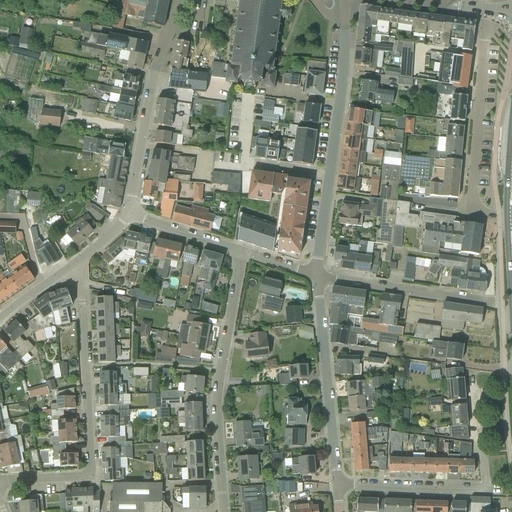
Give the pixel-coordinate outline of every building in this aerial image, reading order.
[(143,24),(163,28),(169,0),(122,0),(119,14),(125,16),(129,17),(133,18),(138,19),(138,18),(144,20),(143,24)] [(239,84),(239,79),(245,87),(254,88),(261,83),(263,84),(262,87),(274,89),(276,72),(274,72),(274,71),(275,71),(275,69),(274,69),(275,62),(276,62),(277,61),(275,60),(276,53),(278,53),(278,52),(277,52),(277,51),(278,49),(278,45),(278,44),(279,44),(279,43),(277,43),(278,35),(280,36),(280,34),(278,34),(278,31),(279,27),(281,27),(281,26),(280,26),(280,25),(281,19),(281,18),(282,18),(283,18),(283,20),(284,18),(287,19),(287,20),(288,20),(288,19),(290,17),(291,17),(292,17),(291,16),(291,13),(292,12),(292,11),(291,12),(289,9),(290,8),(289,7),(288,9),(285,8),(285,7),(284,7),(284,8),(282,8),(282,0),(284,1),(284,0),(224,0),(225,2),(238,3),(238,4),(237,10),(237,11),(236,11),(236,12),(238,12),(237,20),(235,19),(234,21),(236,21),(235,29),(233,28),(233,30),(235,30),(234,37),(232,37),(232,38),(233,38),(233,39),(232,45),(232,46),(231,46),(231,47),(233,47),(232,55),(230,54),(230,56),(232,56),(231,63),(229,63),(228,65),(230,65),(229,70),(228,70),(226,82),(239,84)] [(376,22),(377,19),(378,9),(372,8),(372,7),(360,6),(358,26),(376,27),(376,22)] [(388,37),(389,24),(397,25),(399,12),(382,10),(381,20),(377,19),(376,22),(376,27),(375,35),(388,37)] [(413,35),(424,37),(427,16),(423,15),(399,12),(397,25),(414,27),(413,35)] [(451,19),(437,17),(427,16),(424,37),(434,38),(435,38),(434,43),(448,45),(450,33),(449,33),(451,19)] [(476,23),(451,19),(449,33),(450,33),(464,35),(462,50),(471,52),(476,23)] [(74,23),(74,27),(81,28),(81,32),(91,32),(91,24),(74,23)] [(378,52),(386,52),(386,45),(374,44),(375,35),(376,27),(358,26),(356,49),(378,52)] [(29,46),(32,30),(22,28),(20,39),(19,45),(29,46)] [(88,44),(106,48),(121,51),(145,56),(148,43),(137,41),(109,35),(108,37),(90,33),(88,43),(88,44)] [(19,45),(20,39),(10,38),(8,46),(18,48),(19,45)] [(176,41),(168,90),(186,92),(186,91),(205,93),(207,75),(188,73),(189,71),(183,70),(181,70),(183,60),(186,61),(189,44),(176,41)] [(403,49),(404,43),(394,42),(393,53),(401,54),(402,49),(403,49)] [(104,57),(106,48),(88,44),(82,43),(80,52),(104,57)] [(356,49),(354,65),(376,68),(378,52),(356,49)] [(123,61),(122,66),(142,70),(145,56),(121,51),(119,60),(123,61)] [(47,54),(45,64),(50,65),(53,56),(47,54)] [(467,89),(469,74),(472,59),(470,58),(471,58),(457,56),(442,54),(438,84),(442,84),(442,86),(453,87),(466,89),(467,89)] [(324,74),(326,64),(306,61),(305,73),(307,73),(307,72),(325,75),(325,74),(324,74)] [(400,73),(400,70),(388,68),(387,77),(399,79),(400,73)] [(305,83),(323,86),(325,75),(307,72),(307,73),(305,83)] [(140,79),(116,74),(114,81),(115,81),(114,89),(137,93),(137,92),(138,90),(139,90),(140,86),(139,85),(140,79)] [(291,86),(292,75),(285,74),(284,85),(291,86)] [(292,75),(291,86),(298,87),(299,76),(292,75)] [(359,101),(375,104),(375,102),(393,104),(394,93),(377,90),(378,84),(362,81),(359,101)] [(305,83),(304,94),(322,97),(323,86),(305,83)] [(111,94),(109,102),(134,107),(137,93),(114,89),(99,86),(98,92),(111,94)] [(441,96),(447,96),(452,97),(451,104),(450,121),(455,121),(464,122),(465,115),(466,106),(466,104),(467,97),(465,97),(466,91),(466,89),(453,87),(442,86),(441,96)] [(82,111),(89,113),(91,101),(85,99),(82,111)] [(91,101),(89,113),(88,114),(95,115),(98,102),(91,100),(91,101)] [(171,128),(181,130),(182,123),(188,124),(188,122),(189,117),(191,105),(175,103),(157,100),(157,101),(156,109),(155,113),(155,117),(153,125),(153,126),(171,129),(171,128)] [(262,122),(271,123),(277,124),(278,118),(273,117),(275,102),(264,101),(262,122)] [(228,111),(229,105),(219,103),(219,110),(228,111)] [(304,113),(302,122),(318,124),(320,106),(305,104),(304,105),(298,104),(297,112),(304,113)] [(134,109),(124,107),(116,105),(115,111),(109,110),(107,117),(131,122),(134,109)] [(368,127),(370,127),(371,113),(359,111),(348,109),(348,114),(346,123),(362,125),(362,126),(368,127)] [(61,112),(51,111),(42,110),(42,112),(40,124),(40,125),(50,126),(60,127),(61,112)] [(462,140),(464,127),(454,126),(455,121),(450,121),(443,120),(442,131),(446,132),(446,139),(462,140)] [(254,121),(253,127),(270,129),(271,123),(262,122),(254,121)] [(187,130),(188,127),(188,124),(182,123),(181,130),(180,135),(180,136),(182,136),(191,138),(192,131),(189,131),(187,130)] [(360,139),(366,140),(368,127),(362,126),(362,125),(346,123),(345,137),(360,139)] [(404,134),(413,135),(413,127),(404,126),(404,134)] [(317,132),(296,129),(296,130),(297,130),(295,141),(315,143),(316,132),(317,132)] [(394,143),(402,144),(403,131),(395,130),(394,143)] [(156,132),(154,144),(176,146),(181,146),(182,136),(180,136),(180,135),(178,135),(171,134),(171,133),(156,132)] [(360,139),(345,137),(343,150),(359,152),(360,139)] [(125,144),(125,145),(110,142),(103,141),(103,140),(93,138),(93,139),(85,138),(82,152),(100,156),(100,155),(110,157),(111,155),(123,158),(126,144),(125,144)] [(252,138),(250,149),(255,150),(254,159),(254,158),(266,160),(268,140),(257,139),(257,138),(256,138),(256,139),(252,138)] [(439,160),(460,162),(462,140),(446,139),(444,153),(427,151),(426,159),(439,160)] [(277,162),(280,143),(280,142),(279,142),(268,140),(266,160),(277,161),(277,162)] [(313,155),(315,143),(295,141),(294,152),(313,155)] [(169,164),(171,153),(153,150),(152,161),(169,164)] [(359,152),(343,150),(341,163),(357,165),(359,152)] [(382,181),(391,182),(398,183),(398,178),(400,178),(401,156),(402,153),(385,151),(383,171),(382,181)] [(292,163),(292,164),(312,167),(312,166),(313,155),(294,152),(292,163)] [(82,161),(90,162),(91,154),(82,153),(82,161)] [(111,155),(110,157),(108,169),(126,172),(127,170),(128,160),(129,160),(129,159),(123,158),(111,155)] [(460,170),(460,162),(439,160),(426,159),(401,156),(400,178),(415,180),(431,182),(431,184),(459,186),(460,170)] [(167,174),(169,164),(152,161),(150,172),(167,174)] [(355,178),(357,165),(341,163),(339,176),(355,178)] [(126,172),(108,169),(105,180),(105,181),(124,185),(126,172)] [(167,174),(150,172),(148,181),(166,184),(167,180),(167,174)] [(252,172),(248,199),(259,201),(263,173),(252,172)] [(226,186),(227,174),(212,173),(211,185),(226,186)] [(263,173),(259,201),(270,202),(269,203),(270,203),(271,195),(274,174),(273,174),(273,175),(263,173)] [(226,186),(227,186),(233,187),(234,175),(227,174),(226,186)] [(287,179),(287,180),(288,177),(274,175),(274,174),(271,195),(281,196),(282,190),(285,191),(287,179)] [(179,182),(178,183),(189,184),(190,177),(174,175),(173,181),(179,182)] [(337,190),(358,192),(360,179),(355,178),(339,176),(337,190)] [(103,201),(102,206),(119,209),(124,185),(105,181),(105,180),(99,179),(97,188),(103,189),(100,200),(103,201)] [(287,179),(285,191),(285,192),(308,195),(310,183),(287,180),(287,179)] [(143,190),(142,197),(156,200),(158,192),(163,193),(159,217),(169,220),(172,208),(173,209),(174,202),(175,202),(178,183),(179,182),(173,181),(167,180),(166,184),(148,181),(148,182),(145,182),(143,190)] [(371,196),(378,197),(379,182),(371,180),(370,186),(372,186),(371,196)] [(429,198),(429,196),(458,199),(459,186),(431,184),(431,182),(415,180),(414,187),(425,188),(424,198),(429,198)] [(380,201),(382,201),(381,219),(380,230),(376,229),(375,243),(393,246),(394,236),(395,226),(396,202),(389,201),(391,182),(382,181),(382,182),(381,192),(380,200),(380,201)] [(21,193),(8,192),(7,214),(19,215),(21,193)] [(285,192),(283,207),(306,210),(308,195),(285,192)] [(28,194),(27,207),(41,208),(43,195),(28,194)] [(109,217),(101,211),(88,202),(84,208),(97,217),(105,223),(109,217)] [(396,202),(395,226),(403,227),(419,230),(420,226),(421,226),(425,227),(421,253),(437,256),(438,256),(438,255),(439,250),(468,254),(478,256),(480,242),(482,229),(481,229),(479,226),(479,225),(458,223),(459,218),(420,212),(419,217),(409,215),(410,203),(396,202)] [(362,217),(375,218),(376,207),(359,205),(342,203),(341,215),(340,215),(339,225),(361,227),(362,217)] [(211,232),(212,229),(219,230),(222,219),(215,217),(215,216),(208,214),(209,210),(192,206),(191,210),(176,206),(172,222),(211,232)] [(283,207),(281,222),(304,225),(306,210),(283,207)] [(238,241),(249,245),(253,222),(250,221),(243,218),(244,215),(239,213),(239,217),(240,218),(237,241),(238,241)] [(95,225),(89,217),(87,215),(82,219),(81,218),(74,224),(76,226),(66,235),(67,236),(63,239),(68,245),(72,241),(77,246),(84,241),(83,240),(93,232),(90,229),(95,225)] [(64,217),(52,223),(55,228),(67,223),(64,217)] [(249,245),(261,249),(264,226),(262,225),(255,222),(255,219),(251,217),(250,221),(253,222),(249,245)] [(272,253),(273,253),(273,250),(275,236),(276,229),(266,226),(267,223),(262,221),(262,225),(264,226),(261,249),(272,252),(272,253)] [(279,236),(302,240),(304,225),(281,222),(279,236)] [(135,252),(140,236),(127,233),(125,240),(122,239),(107,252),(113,260),(121,253),(123,251),(127,252),(128,251),(135,252)] [(147,261),(150,249),(152,239),(140,236),(135,252),(136,253),(134,258),(147,261)] [(302,240),(279,236),(277,251),(277,252),(278,252),(300,255),(302,240)] [(394,236),(393,246),(392,248),(401,249),(402,237),(394,236)] [(50,245),(44,248),(39,239),(33,243),(35,253),(39,267),(47,262),(51,267),(60,261),(50,245)] [(157,240),(152,258),(160,259),(155,277),(160,279),(170,243),(157,240)] [(355,271),(370,273),(371,265),(377,266),(379,257),(379,253),(372,252),(373,244),(373,243),(359,241),(358,250),(357,256),(355,271)] [(178,263),(180,256),(182,246),(170,243),(160,279),(166,280),(172,262),(178,263)] [(186,247),(181,263),(184,264),(181,276),(182,276),(180,286),(188,287),(193,266),(195,266),(199,250),(186,247)] [(358,250),(346,248),(336,247),(334,260),(341,261),(340,269),(355,271),(357,256),(358,250)] [(201,268),(198,279),(205,281),(213,254),(203,251),(199,267),(201,268)] [(223,257),(213,254),(205,281),(203,290),(213,292),(218,272),(219,272),(223,257)] [(467,259),(439,255),(438,262),(433,261),(432,266),(429,271),(436,275),(437,272),(441,273),(442,266),(452,268),(450,285),(459,286),(458,289),(474,291),(475,283),(467,282),(468,274),(470,274),(471,269),(466,269),(467,265),(467,259)] [(413,274),(415,264),(415,263),(416,259),(406,257),(406,263),(403,279),(402,281),(412,283),(412,281),(413,274)] [(479,268),(479,267),(480,261),(467,259),(467,265),(466,269),(471,269),(471,267),(479,268)] [(25,267),(19,271),(13,264),(7,268),(8,271),(5,273),(19,291),(34,280),(25,267)] [(488,276),(486,276),(486,273),(485,271),(482,269),(479,267),(479,268),(471,267),(471,269),(470,274),(468,274),(467,282),(475,283),(474,291),(485,292),(488,276)] [(5,273),(2,275),(0,275),(0,282),(6,292),(4,293),(8,299),(19,291),(5,273)] [(124,286),(123,278),(115,279),(116,287),(124,286)] [(275,313),(282,283),(263,279),(259,294),(266,296),(263,310),(275,313)] [(333,287),(331,302),(330,303),(332,304),(347,306),(349,290),(333,287)] [(66,289),(47,296),(53,312),(58,310),(61,326),(70,324),(66,307),(72,305),(66,289)] [(128,297),(138,299),(140,292),(130,290),(128,297)] [(346,315),(348,315),(362,317),(366,292),(349,290),(347,306),(346,315)] [(155,304),(157,296),(148,294),(146,302),(155,304)] [(401,297),(383,295),(380,311),(381,311),(379,321),(362,319),(360,329),(360,330),(363,330),(373,332),(379,332),(380,333),(388,334),(397,335),(402,336),(403,328),(396,327),(398,313),(398,314),(401,297)] [(54,323),(53,312),(47,296),(46,296),(33,306),(39,315),(31,320),(39,331),(44,330),(50,328),(49,324),(54,323)] [(112,297),(106,298),(96,298),(96,309),(119,308),(118,303),(113,304),(112,297)] [(175,302),(164,300),(163,306),(174,308),(175,302)] [(462,332),(464,322),(481,325),(483,309),(443,303),(440,328),(435,327),(432,341),(438,342),(440,329),(462,332)] [(329,325),(334,326),(346,328),(346,327),(348,315),(346,315),(347,306),(332,304),(329,325)] [(285,309),(287,326),(302,324),(301,307),(285,309)] [(119,308),(96,309),(97,320),(113,319),(119,319),(119,314),(119,308)] [(187,316),(186,323),(186,326),(180,325),(178,335),(210,341),(211,335),(208,334),(209,326),(204,326),(205,319),(187,316)] [(114,325),(113,319),(97,320),(97,331),(119,330),(119,325),(114,325)] [(31,320),(29,322),(27,323),(31,328),(35,334),(36,333),(39,331),(31,320)] [(4,332),(11,340),(14,343),(15,343),(19,348),(16,351),(23,358),(34,348),(27,341),(25,343),(20,338),(26,332),(23,329),(16,321),(4,332)] [(143,321),(142,337),(150,337),(151,321),(143,321)] [(432,341),(435,327),(416,324),(414,339),(432,341)] [(313,329),(299,326),(297,335),(314,340),(313,329)] [(356,335),(362,335),(363,330),(360,330),(360,329),(346,327),(346,328),(334,326),(331,343),(354,346),(356,335)] [(38,342),(45,341),(46,340),(44,330),(39,331),(36,333),(37,342),(38,342)] [(120,335),(119,330),(97,331),(98,342),(114,341),(114,335),(120,335)] [(256,360),(263,359),(263,358),(269,357),(267,341),(266,341),(266,333),(250,335),(251,344),(246,344),(247,359),(256,358),(256,360)] [(386,344),(395,345),(397,335),(388,334),(387,334),(386,344)] [(210,341),(178,335),(176,348),(181,349),(179,356),(183,357),(198,359),(199,353),(204,354),(206,346),(209,346),(210,341)] [(13,354),(5,345),(0,339),(0,363),(8,372),(19,362),(24,368),(27,365),(21,359),(23,358),(16,351),(13,354)] [(114,347),(114,341),(98,342),(98,353),(120,352),(123,352),(123,346),(114,347)] [(463,346),(438,342),(432,341),(431,349),(447,351),(446,359),(461,361),(463,346)] [(178,364),(179,358),(176,357),(176,352),(161,350),(161,354),(155,353),(154,362),(178,364)] [(117,363),(116,357),(121,357),(120,352),(98,353),(99,364),(117,363)] [(384,357),(368,355),(367,363),(383,365),(384,357)] [(339,375),(353,376),(353,375),(361,375),(361,365),(359,365),(359,358),(338,357),(337,365),(339,365),(339,375)] [(280,386),(287,386),(297,385),(296,379),(308,379),(307,366),(288,367),(288,374),(279,375),(280,386)] [(462,368),(445,370),(445,381),(447,380),(449,401),(465,400),(465,392),(464,378),(463,378),(462,368)] [(133,377),(148,377),(148,369),(133,369),(133,377)] [(118,379),(118,372),(103,372),(103,379),(102,381),(102,385),(99,385),(100,396),(126,395),(125,385),(121,385),(121,379),(118,379)] [(179,384),(178,391),(202,394),(204,378),(188,377),(182,377),(182,376),(181,376),(181,384),(179,384)] [(366,379),(366,381),(347,383),(349,398),(364,397),(369,396),(368,389),(372,388),(372,389),(384,388),(383,378),(366,379)] [(49,394),(49,392),(47,387),(47,385),(40,387),(42,396),(49,394)] [(51,415),(51,416),(64,415),(63,410),(67,410),(75,409),(74,388),(57,392),(57,398),(56,398),(57,410),(43,411),(43,416),(51,415)] [(128,411),(128,406),(129,406),(129,410),(134,410),(134,405),(130,406),(130,395),(126,395),(100,396),(100,406),(107,406),(107,412),(128,411)] [(350,412),(366,411),(366,410),(373,410),(373,404),(377,404),(376,396),(369,396),(364,397),(349,398),(350,412)] [(430,407),(442,406),(441,398),(430,399),(430,407)] [(287,425),(296,425),(306,425),(306,419),(307,419),(307,403),(300,402),(300,399),(288,399),(287,408),(285,408),(283,410),(283,414),(285,416),(287,416),(287,425)] [(202,403),(184,404),(184,412),(178,412),(178,418),(185,418),(202,417),(202,403)] [(466,406),(451,407),(453,427),(449,427),(449,431),(468,433),(467,426),(466,406)] [(128,411),(107,412),(107,417),(100,417),(101,428),(119,427),(125,427),(124,417),(129,416),(128,411)] [(51,416),(51,422),(52,433),(58,432),(76,431),(76,420),(64,421),(64,415),(51,416)] [(184,424),(185,432),(202,432),(202,417),(185,418),(178,418),(178,425),(184,424)] [(0,422),(0,421),(0,440),(6,439),(11,438),(8,428),(10,425),(9,420),(6,421),(0,422)] [(235,423),(237,446),(237,447),(247,447),(247,448),(252,448),(252,447),(264,446),(263,433),(262,433),(251,434),(250,424),(250,422),(235,423)] [(365,429),(365,423),(351,424),(352,436),(365,434),(375,434),(387,433),(388,429),(379,428),(365,429)] [(119,438),(119,427),(101,428),(101,438),(108,438),(108,443),(132,442),(131,438),(126,438),(126,437),(119,438)] [(292,430),(292,447),(304,447),(305,430),(292,430)] [(53,441),(53,449),(66,449),(66,443),(77,443),(76,431),(58,432),(59,439),(54,439),(53,441)] [(468,433),(449,431),(450,438),(468,441),(468,433)] [(366,439),(376,439),(376,434),(375,434),(365,434),(352,436),(353,448),(367,447),(366,439)] [(0,446),(0,457),(17,454),(16,448),(23,447),(21,436),(11,438),(6,439),(7,445),(0,446)] [(203,441),(193,442),(185,442),(175,443),(175,449),(186,448),(186,456),(203,455),(203,441)] [(132,448),(132,442),(108,443),(109,449),(101,449),(102,459),(120,459),(126,459),(126,448),(132,448)] [(459,456),(459,474),(473,475),(474,461),(470,461),(471,444),(460,443),(459,456)] [(161,455),(160,444),(152,445),(153,455),(161,455)] [(367,447),(353,448),(354,459),(368,458),(367,447)] [(54,461),(60,461),(60,467),(78,466),(78,454),(66,455),(66,449),(53,449),(54,461)] [(39,462),(37,451),(30,452),(33,464),(39,462)] [(401,473),(413,473),(413,453),(413,459),(401,459),(401,473)] [(424,473),(424,460),(424,453),(413,453),(413,473),(424,473)] [(19,465),(17,455),(17,454),(0,457),(0,461),(2,469),(7,468),(8,474),(23,473),(22,465),(19,465)] [(273,464),(283,464),(282,454),(272,455),(273,464)] [(204,468),(203,455),(186,456),(187,468),(204,468)] [(446,474),(459,474),(459,456),(459,455),(447,455),(448,460),(447,460),(446,474)] [(167,463),(167,469),(172,469),(171,463),(176,462),(176,456),(167,457),(167,456),(166,456),(166,463),(167,463)] [(238,458),(239,473),(239,480),(259,479),(258,457),(238,458)] [(300,476),(305,476),(315,475),(314,457),(298,458),(298,459),(292,460),(292,467),(291,467),(292,475),(299,475),(300,476)] [(368,470),(368,463),(378,462),(378,471),(386,472),(386,471),(387,461),(387,457),(383,457),(377,457),(377,458),(370,459),(368,459),(368,458),(354,459),(355,471),(368,470)] [(105,482),(115,481),(123,481),(123,469),(120,469),(120,459),(102,459),(102,470),(104,470),(105,482)] [(390,459),(389,462),(389,472),(388,472),(389,472),(401,473),(401,459),(390,459)] [(424,473),(435,474),(436,460),(424,460),(424,473)] [(446,474),(447,460),(436,460),(435,474),(446,474)] [(187,468),(188,481),(205,481),(204,468),(187,468)] [(293,482),(284,482),(285,492),(284,492),(284,493),(294,493),(293,482)] [(162,484),(160,484),(155,484),(122,484),(113,484),(113,495),(113,502),(110,502),(110,511),(168,511),(169,510),(162,510),(162,504),(162,484)] [(265,511),(264,487),(264,485),(254,485),(240,486),(241,500),(242,500),(243,511),(265,511)] [(205,488),(195,488),(182,488),(182,495),(183,495),(183,501),(205,501),(205,488)] [(83,508),(82,489),(72,490),(65,491),(66,511),(72,511),(73,508),(83,508)] [(82,489),(83,508),(83,511),(88,511),(88,508),(93,507),(92,511),(100,511),(100,495),(93,496),(93,489),(82,489)] [(20,511),(39,511),(39,501),(42,501),(42,495),(29,495),(30,502),(20,503),(20,511)] [(357,511),(376,511),(377,510),(384,510),(384,500),(357,499),(357,511)] [(398,511),(399,501),(384,500),(384,510),(383,511),(398,511)] [(411,511),(411,501),(399,501),(398,511),(411,511)] [(431,511),(432,502),(411,501),(411,511),(431,511)] [(451,511),(451,506),(447,506),(448,503),(432,502),(431,511),(451,511)] [(452,503),(451,506),(451,511),(465,511),(466,503),(452,503)]
